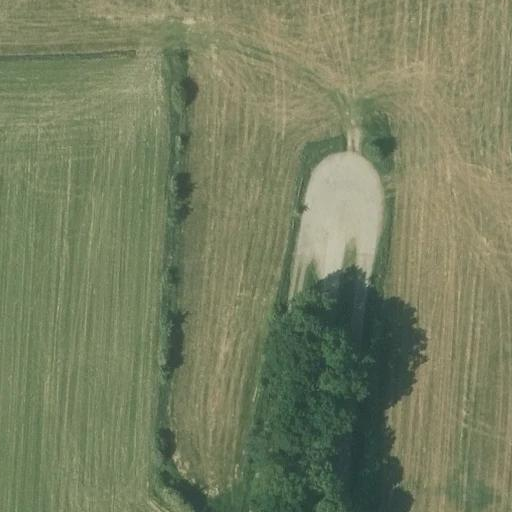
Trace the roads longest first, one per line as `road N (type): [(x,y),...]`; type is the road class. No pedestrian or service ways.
road 1 (unclassified): [(303,511),(347,185),(371,212),(341,511)]
road 2 (track): [(347,185),(322,189),(260,511)]
